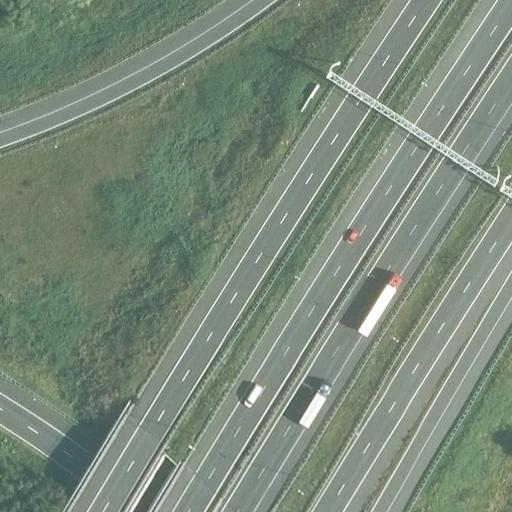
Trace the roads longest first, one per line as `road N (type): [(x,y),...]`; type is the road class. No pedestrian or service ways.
road 1 (motorway): [(427,0),(101,511)]
road 2 (motorway): [(511,2),(187,511)]
road 3 (motorway): [(236,511),(511,76)]
road 4 (motorway): [(326,511),(511,216)]
road 5 (motorway): [(261,0),(109,94),(0,139)]
road 6 (motorway): [(379,511),(511,290)]
road 7 (motorway): [(139,511),(0,410)]
